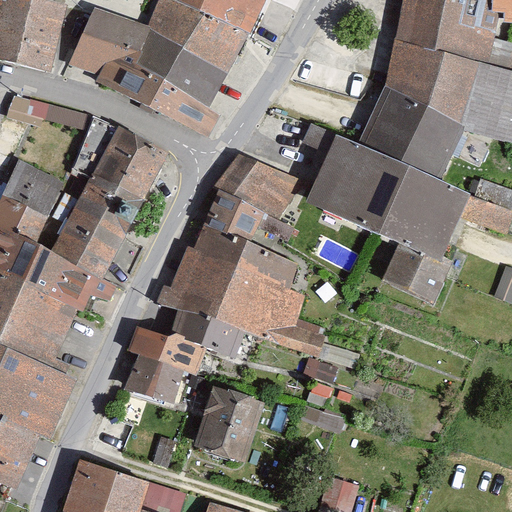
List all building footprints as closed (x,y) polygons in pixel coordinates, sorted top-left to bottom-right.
[(0,0),(0,59),(51,71),(67,5),(43,0),(0,0)] [(206,109),(252,34),(172,0),(163,0),(152,30),(97,14),(75,66),(108,76),(106,83),(209,133),(218,118),(206,109)] [(172,0),(252,34),(266,0),(172,0)] [(511,0),(403,0),(395,40),(489,63),(499,20),(511,21),(511,0)] [(395,40),(384,86),(465,130),(511,143),(511,70),(489,63),(395,40)] [(327,162),(307,203),(378,235),(399,245),(383,285),(433,304),(453,261),(443,256),(469,194),(441,180),(465,130),(384,86),(358,143),(312,123),(298,152),(327,162)] [(14,93),(10,110),(85,131),(90,113),(14,93)] [(0,480),(14,486),(38,432),(49,437),(74,383),(48,372),(76,306),(82,308),(89,294),(109,299),(114,290),(99,280),(163,156),(119,132),(55,258),(29,246),(61,185),(22,166),(0,214),(0,480)] [(318,177),(251,142),(230,181),(297,216),(318,177)] [(230,181),(215,225),(286,244),(297,216),(230,181)] [(204,434),(255,449),(270,397),(279,397),(285,376),(267,371),(263,386),(223,375),(230,348),(261,356),(266,336),(341,357),(351,318),(321,310),(328,285),(317,282),(324,255),(286,244),(215,225),(210,242),(195,238),(183,278),(171,274),(163,302),(189,310),(185,324),(138,310),(128,344),(136,346),(127,378),(213,402),(204,434)] [(511,267),(503,288),(511,291),(511,267)] [(308,372),(337,378),(340,363),(311,357),(308,372)] [(365,386),(328,377),(323,398),(317,397),(313,414),(305,412),(301,429),(335,438),(339,420),(348,422),(351,408),(360,408),(365,386)] [(141,511),(150,481),(80,463),(67,511),(141,511)] [(320,502),(346,511),(350,511),(361,486),(331,474),(320,502)]
